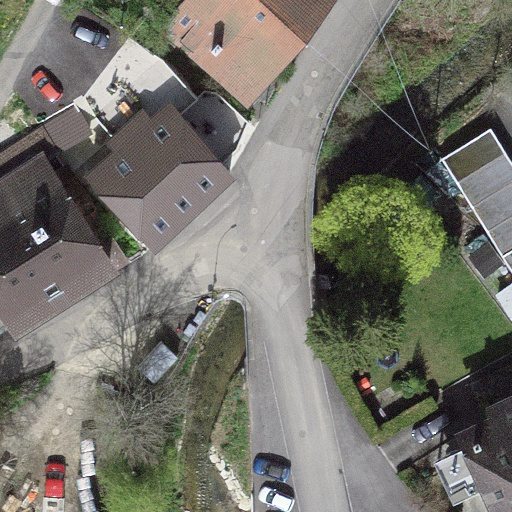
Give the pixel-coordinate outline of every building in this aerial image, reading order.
[(185,0),(166,23),(250,95),(330,1),(330,0),(185,0)] [(121,148),(89,175),(154,243),(230,172),(221,163),(239,146),(248,121),(214,90),(190,88),(169,106),(157,91),(173,74),(156,57),(96,111),(121,148)] [(0,330),(122,255),(53,149),(86,126),(74,110),(0,159),(0,165),(10,182),(0,187),(0,330)] [(441,158),(511,272),(511,163),(490,128),(441,158)] [(491,420),(461,434),(497,511),(511,511),(511,363),(473,382),(491,420)]
